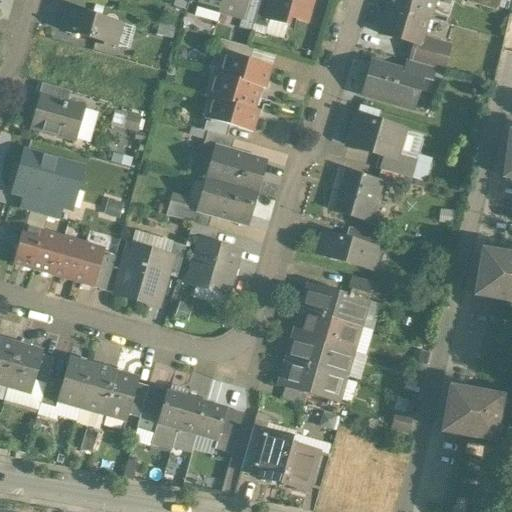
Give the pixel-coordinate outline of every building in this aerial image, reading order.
[(223,0),(201,0),(200,5),(220,11),(223,0)] [(223,0),(220,11),(241,17),(243,18),(247,0),(223,0)] [(259,0),(247,0),(243,18),(241,17),(238,29),(250,33),(252,25),(259,0)] [(271,0),(259,0),(252,25),(266,29),(269,19),(267,19),(271,0)] [(271,0),(267,19),(269,19),(286,24),(288,17),(304,21),(310,0),(271,0)] [(434,0),(389,0),(387,9),(425,20),(429,21),(434,0)] [(499,0),(467,0),(466,4),(496,12),(499,0)] [(78,13),(66,10),(61,30),(95,40),(94,44),(109,48),(110,44),(114,46),(120,25),(94,17),(95,13),(80,9),(78,13)] [(425,20),(387,9),(379,36),(414,46),(417,47),(419,40),(425,20)] [(449,49),(419,40),(417,47),(414,46),(409,63),(442,73),(449,49)] [(253,51),(220,42),(216,54),(223,57),(224,55),(250,63),(253,51)] [(250,63),(224,55),(223,57),(218,75),(214,74),(207,98),(211,99),(205,120),(201,119),(200,120),(205,122),(228,128),(252,135),(259,112),(255,110),(261,89),(265,91),(271,69),(250,63)] [(442,73),(409,63),(405,76),(417,79),(417,81),(429,84),(438,86),(442,73)] [(405,76),(373,67),(370,78),(366,81),(362,97),(411,111),(415,96),(420,93),(426,95),(429,84),(417,81),(417,79),(405,76)] [(69,93),(41,85),(37,98),(41,99),(41,98),(66,105),(69,93)] [(66,105),(41,98),(41,99),(32,130),(73,142),(83,110),(66,105)] [(402,132),(356,120),(348,148),(383,158),(394,161),(396,155),(402,132)] [(228,128),(205,122),(202,132),(206,133),(225,139),(228,128)] [(225,139),(206,133),(202,146),(214,150),(214,149),(229,153),(232,141),(225,139)] [(229,153),(214,149),(214,150),(210,163),(214,164),(209,182),(255,195),(264,163),(229,153)] [(84,169),(24,152),(13,192),(25,196),(60,206),(78,211),(82,195),(77,194),(84,169)] [(415,160),(396,155),(394,161),(383,158),(379,172),(409,180),(415,160)] [(379,185),(339,175),(329,212),(369,223),(379,185)] [(255,195),(209,182),(204,199),(200,198),(196,211),(195,214),(209,218),(246,229),(255,195)] [(60,206),(25,196),(21,212),(56,222),(60,206)] [(196,211),(169,203),(165,217),(206,229),(209,218),(195,214),(196,211)] [(42,232),(24,227),(12,265),(31,271),(42,232)] [(63,238),(42,232),(31,271),(52,276),(63,238)] [(376,251),(323,236),(317,258),(370,272),(376,251)] [(83,244),(63,238),(52,276),(72,282),(83,244)] [(237,253),(198,243),(187,287),(226,297),(237,253)] [(104,250),(83,244),(72,282),(93,289),(103,254),(104,250)] [(184,248),(171,244),(167,257),(168,257),(163,275),(176,279),(184,248)] [(167,257),(130,247),(117,295),(155,306),(163,275),(168,257),(167,257)] [(103,254),(93,289),(104,292),(114,257),(103,254)] [(511,259),(482,254),(475,296),(511,302),(511,259)] [(385,288),(352,278),(348,290),(382,300),(385,288)] [(366,304),(309,287),(302,312),(359,328),(366,304)] [(359,328),(302,312),(294,338),(351,354),(359,328)] [(351,354),(294,338),(287,363),(344,379),(351,354)] [(18,348),(0,341),(0,387),(7,389),(18,348)] [(42,355),(18,348),(7,389),(29,396),(33,381),(41,357),(42,355)] [(41,357),(33,381),(45,385),(47,379),(52,360),(41,357)] [(91,367),(68,362),(63,384),(57,404),(79,410),(91,367)] [(287,363),(286,362),(282,375),(288,377),(285,390),(307,396),(337,405),(344,379),(287,363)] [(114,375),(91,367),(79,410),(102,416),(114,375)] [(137,380),(114,375),(102,416),(126,422),(128,416),(135,386),(137,380)] [(45,385),(40,405),(55,409),(63,384),(47,379),(45,385)] [(148,388),(135,386),(128,416),(139,419),(140,414),(148,388)] [(166,393),(148,388),(140,414),(158,420),(166,393)] [(307,396),(285,390),(281,401),(304,408),(307,396)] [(499,400),(450,391),(441,433),(491,442),(499,400)] [(186,399),(166,393),(158,420),(156,426),(154,433),(150,444),(171,450),(176,432),(186,399)] [(205,404),(186,399),(176,432),(195,437),(205,404)] [(225,410),(205,404),(195,437),(216,443),(218,436),(225,410)] [(394,404),(390,430),(409,433),(413,407),(394,404)] [(225,410),(218,436),(227,439),(235,442),(242,415),(225,410)] [(319,426),(337,429),(340,414),(322,411),(319,426)] [(158,420),(140,414),(139,419),(136,428),(154,433),(156,426),(158,420)] [(252,428),(239,473),(251,476),(263,434),(263,435),(264,432),(252,428)] [(263,435),(263,434),(251,476),(279,484),(289,447),(290,443),(263,435)] [(235,442),(227,439),(223,453),(231,456),(235,442)] [(316,455),(289,447),(279,484),(306,492),(307,488),(316,455)] [(329,459),(316,455),(307,488),(319,491),(329,459)] [(471,457),(454,509),(464,511),(472,511),(479,491),(484,493),(493,464),(471,457)]
